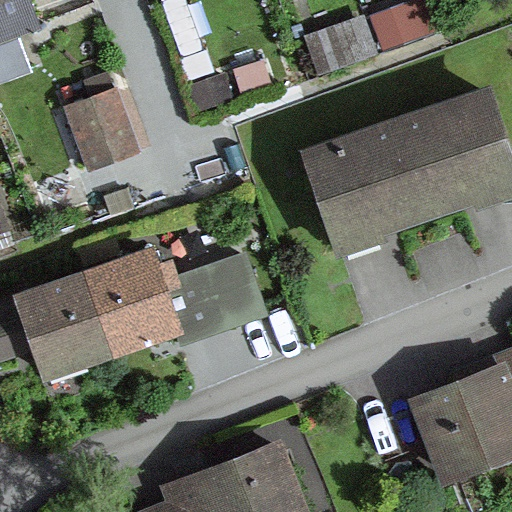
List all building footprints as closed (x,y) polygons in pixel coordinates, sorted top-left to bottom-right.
[(25,0),(0,0),(0,37),(32,26),(23,1),(25,0)] [(329,65),(367,52),(357,23),(319,36),(329,65)] [(195,111),(226,99),(217,77),(186,88),(195,111)] [(85,171),(134,153),(111,90),(62,108),(85,171)] [(332,240),(511,179),(483,96),(304,157),(332,240)] [(107,351),(174,328),(160,289),(173,284),(167,265),(153,270),(148,254),(81,277),(107,351)] [(40,375),(107,351),(81,277),(14,300),(40,375)] [(511,352),(488,362),(492,374),(415,404),(444,475),(511,448),(511,352)] [(297,511),(272,448),(191,480),(198,496),(156,511),(297,511)]
